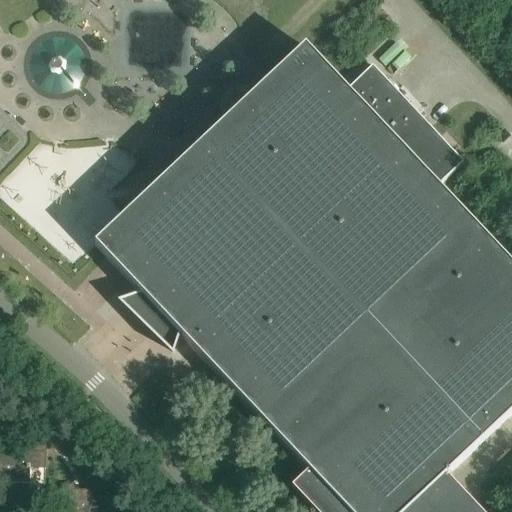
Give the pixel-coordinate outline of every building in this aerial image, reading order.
[(89,91),(83,38),(35,43),(40,96),(89,91)] [(402,45),(385,61),(400,76),(416,60),(402,45)] [(311,511),(478,511),(473,507),(447,478),(511,416),(511,268),(437,189),(463,164),(431,130),(373,68),(347,93),(339,85),(306,49),(95,247),(143,300),(125,305),(172,353),(178,336),(210,370),(309,474),(291,491),(311,511)] [(82,260),(91,244),(82,239),(73,254),(82,260)] [(0,476),(0,483),(29,484),(30,469),(45,470),(46,444),(31,444),(31,449),(13,448),(13,453),(0,452),(0,476)] [(75,486),(60,485),(59,511),(74,511),(117,511),(118,506),(111,506),(112,497),(92,496),(92,491),(75,491),(75,486)]
